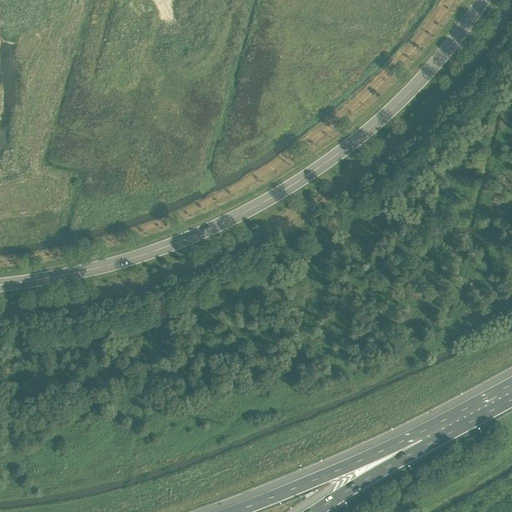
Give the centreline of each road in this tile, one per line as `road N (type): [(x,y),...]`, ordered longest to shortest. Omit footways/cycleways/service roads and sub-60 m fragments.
road 1 (primary): [(0,287),(161,251),(294,186),(416,90),(486,0)]
road 2 (motorway): [(422,439),(233,511)]
road 3 (motorway): [(422,439),(313,511)]
